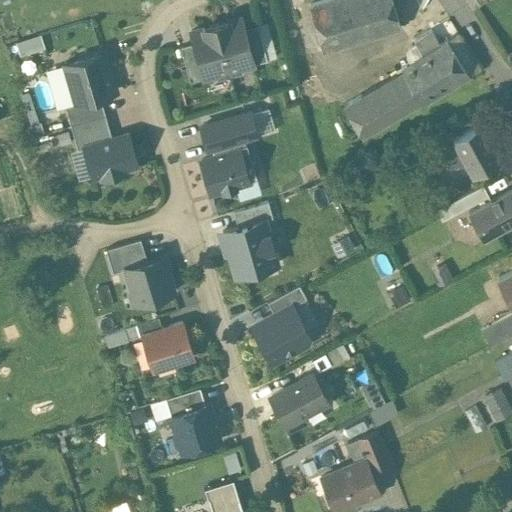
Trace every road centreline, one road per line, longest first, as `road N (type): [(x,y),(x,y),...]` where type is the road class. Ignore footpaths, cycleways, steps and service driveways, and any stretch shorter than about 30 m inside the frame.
road 1 (residential): [(183,214),(275,511)]
road 2 (residential): [(193,0),(156,30),(144,81),(183,214)]
